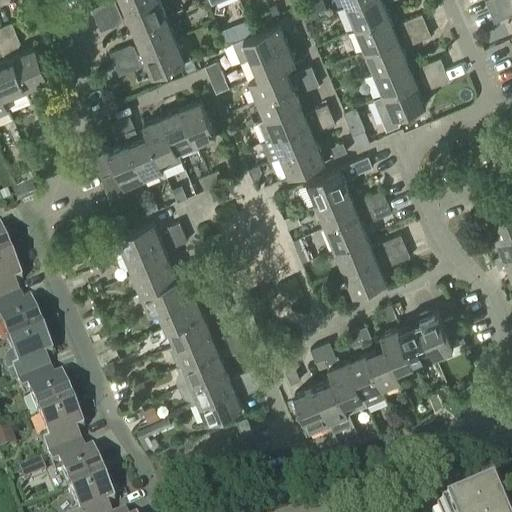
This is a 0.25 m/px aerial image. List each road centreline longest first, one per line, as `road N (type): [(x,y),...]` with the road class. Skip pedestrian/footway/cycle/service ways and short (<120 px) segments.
road 1 (residential): [(189,205),(259,368),(299,351),(321,322),(461,263)]
road 2 (residential): [(158,511),(89,373),(45,257),(43,205),(68,131)]
road 3 (residential): [(425,207),(404,162),(406,138),(488,102),(445,0)]
road 4 (residential): [(376,511),(489,400)]
road 5 (residential): [(489,400),(501,321),(461,263)]
road 6 (residential): [(68,131),(205,80)]
road 7 (residential): [(68,131),(76,61),(54,0)]
